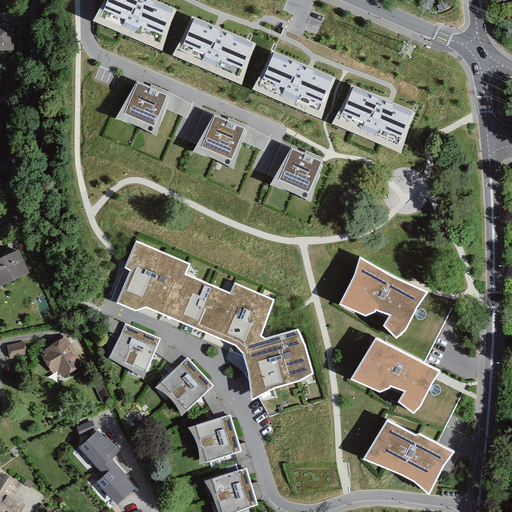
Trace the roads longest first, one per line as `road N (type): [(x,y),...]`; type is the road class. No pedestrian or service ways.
road 1 (residential): [(478,511),(495,323),(486,123)]
road 2 (residential): [(480,54),(357,0)]
